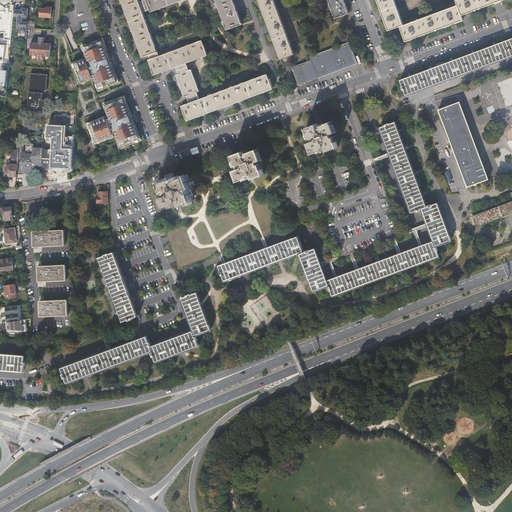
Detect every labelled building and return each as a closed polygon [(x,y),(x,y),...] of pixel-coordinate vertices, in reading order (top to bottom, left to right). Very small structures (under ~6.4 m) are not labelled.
[(175,71),(175,73),(193,66),(192,65),(192,63),(211,56),(205,39),(161,55),(147,16),(149,16),(143,0),(120,0),(143,61),(149,59),(155,77),(174,70),(175,71)] [(143,0),(149,16),(149,15),(190,0),(213,0),(226,33),(243,27),(233,0),(143,0)] [(258,0),(281,60),(295,54),(274,0),(258,0)] [(329,0),(336,18),(349,13),(343,0),(329,0)] [(376,0),(389,32),(400,28),(405,43),(465,21),(464,16),(507,0),(457,0),(455,1),(456,5),(404,24),(395,0),(376,0)] [(52,7),(47,7),(46,9),(45,8),(41,8),(40,16),(51,17),(52,7)] [(18,9),(18,10),(14,10),(14,17),(17,17),(16,26),(20,27),(19,32),(27,33),(27,29),(27,22),(22,22),(22,17),(28,18),(28,9),(25,9),(23,10),(21,10),(18,9)] [(0,59),(3,60),(8,12),(0,11),(0,59)] [(71,61),(80,86),(94,81),(98,93),(122,84),(105,36),(80,45),(84,56),(71,61)] [(511,39),(401,81),(403,87),(402,87),(404,91),(405,91),(407,97),(511,58),(511,39)] [(29,67),(49,68),(51,43),(43,42),(39,42),(31,42),(29,67)] [(357,64),(350,43),(311,57),(312,61),(293,68),(299,85),(312,81),(357,64)] [(204,97),(193,66),(175,73),(186,103),(181,105),(187,123),(275,90),(269,73),(204,97)] [(8,69),(0,68),(0,85),(7,86),(8,69)] [(48,74),(31,73),(28,114),(45,115),(48,74)] [(125,95),(103,103),(108,115),(87,122),(95,145),(117,138),(121,150),(143,142),(125,95)] [(437,111),(465,189),(486,181),(459,104),(437,111)] [(50,140),(53,140),(54,136),(59,136),(60,130),(59,130),(59,127),(63,127),(64,121),(58,121),(58,116),(50,115),(50,120),(45,120),(45,126),(47,126),(47,129),(43,128),(42,135),(46,135),(46,140),(50,140)] [(313,159),(343,147),(332,117),(301,128),(313,159)] [(411,213),(427,206),(406,147),(396,122),(379,128),(389,154),(411,213)] [(258,145),(228,156),(239,186),(269,174),(258,145)] [(65,153),(54,153),(47,152),(44,152),(44,150),(32,149),(31,155),(25,154),(25,152),(20,152),(19,163),(21,163),(21,166),(22,166),(22,172),(31,173),(31,167),(34,168),(34,169),(47,170),(47,167),(50,167),(50,174),(59,174),(60,171),(67,171),(67,160),(65,160),(65,153)] [(17,177),(17,165),(6,164),(6,176),(17,177)] [(183,172),(154,182),(166,213),(195,202),(183,172)] [(100,195),(98,195),(98,203),(108,202),(108,192),(100,192),(100,195)] [(475,228),(511,214),(511,193),(509,195),(511,202),(471,217),(475,228)] [(421,209),(435,247),(452,241),(438,203),(421,209)] [(12,207),(3,208),(4,215),(5,215),(6,221),(13,220),(12,207)] [(16,229),(5,230),(6,244),(17,243),(16,229)] [(34,247),(66,245),(65,230),(33,231),(34,247)] [(305,252),(300,236),(293,238),(293,237),(219,264),(226,282),(305,252)] [(435,247),(433,241),(422,245),(401,253),(358,269),(337,277),(329,280),(331,286),(329,287),(330,291),(331,291),(333,297),(440,257),(436,247),(435,247)] [(117,247),(115,248),(96,255),(99,261),(123,325),(144,318),(117,247)] [(313,292),(331,286),(317,248),(309,251),(309,250),(305,251),(305,252),(299,254),(313,292)] [(1,270),(14,269),(13,258),(0,259),(1,270)] [(39,267),(40,282),(67,281),(67,265),(39,266),(39,267)] [(7,299),(17,298),(15,285),(4,286),(4,291),(6,291),(7,299)] [(59,367),(59,368),(67,389),(152,356),(155,366),(204,348),(200,338),(216,332),(199,288),(178,296),(191,329),(155,342),(154,338),(152,339),(150,333),(128,341),(110,348),(59,367)] [(42,317),(69,316),(68,300),(41,301),(42,317)] [(14,310),(6,311),(8,331),(16,330),(14,310)] [(0,372),(24,374),(25,357),(0,354),(0,372)]
